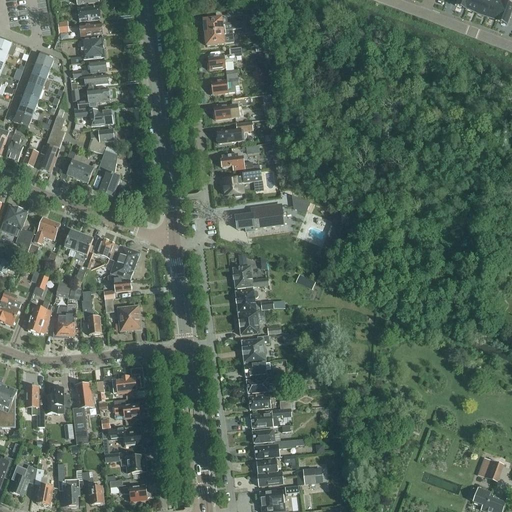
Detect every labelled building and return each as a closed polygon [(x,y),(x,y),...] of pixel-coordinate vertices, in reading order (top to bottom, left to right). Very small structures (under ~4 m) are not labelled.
[(457,0),(455,7),(466,11),(470,0),(457,0)] [(470,0),(466,11),(467,11),(476,14),(481,0),(470,0)] [(481,0),(476,14),(486,18),(493,0),(481,0)] [(493,0),(486,18),(496,21),(496,22),(504,0),(493,0)] [(511,2),(505,0),(504,0),(496,22),(507,26),(511,15),(511,2)] [(78,11),(80,24),(101,22),(99,9),(78,11)] [(203,21),(205,34),(233,31),(238,30),(245,29),(244,23),(226,25),(226,26),(223,26),(223,25),(224,25),(223,20),(222,21),(222,19),(203,21)] [(101,25),(80,27),(81,39),(103,36),(101,25)] [(233,31),(205,34),(206,47),(234,44),(233,31)] [(82,42),(84,62),(105,59),(103,39),(82,42)] [(0,52),(8,56),(12,46),(0,41),(0,52)] [(242,50),(230,51),(230,56),(208,59),(210,73),(226,71),(225,64),(236,62),(236,58),(243,57),(242,50)] [(0,63),(5,66),(8,56),(0,52),(0,63)] [(49,72),(53,62),(39,57),(36,66),(49,72)] [(90,72),(73,74),(74,80),(85,79),(93,78),(107,76),(107,73),(106,62),(89,64),(90,72)] [(46,81),(49,72),(36,66),(32,76),(46,81)] [(254,84),(267,83),(266,72),(253,74),(254,84)] [(211,84),(212,90),(211,90),(211,96),(213,96),(213,97),(221,96),(235,95),(234,88),(239,87),(237,75),(227,76),(227,82),(211,84)] [(46,81),(32,76),(29,85),(42,91),(48,93),(51,83),(46,81)] [(95,91),(94,87),(108,85),(107,76),(93,78),(85,79),(86,88),(87,88),(88,92),(95,91)] [(39,100),(42,91),(29,85),(25,95),(39,100)] [(95,91),(88,92),(89,101),(77,102),(79,112),(90,110),(90,109),(98,108),(98,104),(110,102),(109,90),(95,91)] [(25,95),(21,104),(35,110),(39,100),(25,95)] [(214,109),(215,114),(214,114),(214,121),(216,121),(216,122),(232,120),(231,112),(234,112),(234,113),(243,112),(243,108),(252,107),(251,99),(233,101),(233,107),(214,109)] [(21,104),(18,114),(32,119),(35,110),(21,104)] [(64,112),(60,111),(47,147),(49,147),(48,148),(45,156),(40,171),(51,175),(60,151),(59,151),(66,133),(61,132),(66,121),(62,119),(64,112)] [(77,112),(78,120),(90,118),(92,128),(113,126),(111,112),(106,113),(106,111),(97,112),(97,113),(90,113),(90,111),(77,112)] [(18,114),(14,124),(28,129),(32,119),(18,114)] [(218,139),(217,140),(217,143),(218,144),(218,145),(244,142),(243,133),(253,132),(252,123),(236,125),(237,131),(217,134),(218,139)] [(9,133),(0,129),(0,155),(1,156),(7,141),(2,139),(3,135),(7,137),(9,133)] [(90,146),(88,150),(91,151),(103,155),(105,148),(105,144),(115,142),(114,131),(91,134),(92,140),(90,146)] [(22,138),(15,136),(11,144),(12,145),(7,158),(18,163),(23,149),(18,147),(22,138)] [(39,155),(29,151),(23,165),(33,169),(39,155)] [(118,157),(105,153),(98,171),(106,175),(99,194),(113,199),(121,180),(114,177),(118,157)] [(237,155),(223,157),(223,161),(221,162),(221,163),(219,163),(220,168),(221,168),(222,170),(234,169),(234,172),(253,170),(253,164),(244,165),(243,159),(237,160),(237,155)] [(72,166),(66,164),(60,179),(67,181),(68,178),(88,185),(94,170),(73,163),(72,166)] [(223,182),(224,188),(223,189),(224,194),(225,194),(225,197),(235,195),(235,198),(242,197),(241,194),(243,194),(241,185),(262,182),(260,171),(240,174),(241,179),(223,182)] [(310,204),(292,197),(293,210),(306,215),(310,204)] [(281,206),(258,209),(261,230),(284,227),(284,226),(288,225),(287,220),(283,220),(281,206)] [(9,207),(0,232),(17,238),(20,230),(22,231),(28,214),(9,207)] [(236,221),(234,221),(235,229),(237,229),(237,231),(246,230),(247,233),(255,232),(255,231),(261,230),(258,209),(252,210),(253,216),(236,218),(236,221)] [(347,218),(337,213),(323,247),(333,251),(347,218)] [(44,238),(46,239),(55,242),(61,226),(43,219),(34,243),(41,246),(44,238)] [(33,235),(22,231),(17,244),(23,246),(23,249),(28,250),(29,248),(28,248),(33,235)] [(83,236),(71,232),(65,249),(71,252),(69,257),(74,259),(76,254),(83,236)] [(83,236),(76,254),(87,258),(94,241),(83,236)] [(109,260),(114,245),(102,240),(102,242),(98,241),(93,254),(97,255),(109,260)] [(131,282),(141,254),(114,245),(109,260),(115,262),(110,275),(131,282)] [(31,246),(28,254),(34,256),(37,247),(31,246)] [(240,270),(233,270),(235,291),(254,289),(254,288),(269,286),(268,280),(253,281),(251,268),(244,269),(242,257),(238,256),(240,270)] [(57,258),(51,272),(57,274),(63,260),(57,258)] [(0,268),(0,270),(5,273),(8,263),(3,261),(0,268)] [(88,270),(81,267),(76,281),(82,284),(88,270)] [(36,289),(42,275),(41,275),(41,274),(35,272),(31,282),(37,284),(36,288),(36,289)] [(42,275),(36,289),(45,292),(49,278),(42,275)] [(114,283),(116,293),(132,292),(131,282),(110,275),(111,281),(115,281),(115,283),(114,283)] [(300,276),(297,282),(303,284),(306,279),(300,276)] [(72,286),(61,283),(58,297),(68,300),(72,286)] [(72,288),(70,295),(80,297),(82,290),(72,288)] [(115,299),(114,292),(104,293),(105,300),(115,299)] [(236,294),(239,314),(257,312),(274,310),(273,303),(261,305),(261,306),(256,307),(255,299),(257,299),(258,298),(258,294),(256,292),(254,293),(254,292),(236,294)] [(13,302),(16,296),(7,293),(5,299),(9,300),(13,302)] [(84,303),(82,303),(84,322),(88,322),(90,337),(102,335),(100,318),(94,319),(91,293),(83,294),(84,303)] [(21,305),(13,302),(9,300),(6,306),(7,307),(0,323),(13,328),(19,312),(19,311),(21,305)] [(113,300),(105,301),(106,314),(114,313),(113,300)] [(42,309),(35,307),(28,331),(33,333),(34,335),(36,336),(38,334),(40,335),(41,335),(45,336),(50,321),(52,312),(47,311),(49,304),(44,303),(42,309)] [(139,308),(118,310),(121,333),(141,331),(139,308)] [(66,338),(67,310),(59,309),(57,318),(56,330),(54,330),(54,339),(63,339),(63,338),(66,338)] [(72,310),(67,310),(66,338),(68,338),(75,338),(76,315),(72,314),(72,310)] [(258,313),(239,315),(241,337),(260,335),(258,313)] [(266,362),(264,345),(270,345),(269,337),(257,338),(258,342),(242,343),(245,365),(266,362)] [(283,378),(283,371),(272,372),(272,373),(267,374),(267,371),(271,371),(270,363),(245,366),(247,379),(255,378),(255,381),(268,380),(280,378),(283,378)] [(0,429),(15,430),(16,398),(17,393),(1,386),(3,380),(0,378),(0,429)] [(120,395),(120,396),(136,394),(136,392),(137,390),(137,387),(136,386),(135,380),(129,380),(129,379),(121,380),(121,381),(113,382),(114,396),(120,395)] [(268,380),(255,381),(247,382),(248,395),(273,393),(272,385),(269,386),(268,380)] [(93,409),(92,401),(91,386),(89,387),(88,386),(85,386),(84,387),(76,388),(78,411),(73,412),(77,448),(89,447),(84,410),(93,409)] [(47,416),(58,417),(58,408),(64,407),(64,391),(62,391),(62,389),(56,389),(56,391),(51,391),(51,397),(47,397),(47,416)] [(39,390),(26,390),(26,410),(32,410),(32,417),(37,417),(37,429),(45,429),(45,402),(39,402),(39,390)] [(249,398),(250,412),(272,410),(271,400),(274,399),(274,396),(270,397),(270,396),(249,398)] [(280,402),(281,411),(281,412),(291,411),(291,410),(291,401),(280,402)] [(125,402),(114,403),(116,422),(124,421),(124,422),(134,421),(135,422),(139,422),(139,420),(140,420),(139,407),(126,408),(125,402)] [(281,411),(270,412),(271,415),(251,416),(252,430),(274,429),(273,418),(278,418),(278,417),(281,417),(291,415),(291,411),(281,412),(281,411)] [(124,429),(102,432),(103,440),(110,439),(110,442),(124,440),(125,448),(142,446),(142,445),(143,443),(143,440),(141,439),(140,434),(125,435),(124,429)] [(275,443),(280,443),(279,435),(274,436),(274,431),(254,433),(255,445),(275,443)] [(298,447),(298,442),(280,443),(275,443),(276,446),(255,448),(256,460),(280,458),(280,451),(297,449),(297,447),(298,447)] [(103,458),(104,465),(117,464),(116,456),(103,458)] [(295,457),(285,458),(286,464),(292,464),(292,470),(296,469),(295,457)] [(126,461),(122,462),(122,468),(127,468),(128,476),(145,474),(143,458),(126,460),(126,461)] [(0,489),(5,476),(10,478),(16,464),(6,460),(4,465),(0,463),(0,489)] [(279,474),(277,461),(257,463),(258,476),(279,474)] [(492,462),(485,480),(498,484),(504,467),(492,462)] [(58,466),(58,477),(59,494),(64,494),(65,510),(70,509),(71,511),(76,510),(76,509),(77,509),(76,498),(78,498),(78,483),(69,484),(69,483),(64,483),(64,477),(64,466),(58,466)] [(29,484),(34,486),(37,470),(36,470),(28,467),(27,472),(17,468),(12,482),(15,483),(13,487),(12,487),(10,492),(11,493),(11,494),(23,499),(29,484)] [(298,486),(323,483),(321,469),(296,472),(298,486)] [(44,471),(37,470),(34,486),(35,486),(40,487),(37,505),(43,506),(43,508),(46,509),(48,507),(49,507),(53,490),(46,488),(47,480),(43,480),(44,471)] [(335,470),(332,474),(332,477),(336,480),(341,480),(343,476),(343,473),(340,470),(335,470)] [(279,474),(258,476),(259,488),(283,486),(282,473),(279,474)] [(88,475),(82,476),(83,488),(88,487),(90,507),(96,507),(97,508),(100,508),(101,506),(103,506),(101,488),(93,489),(92,480),(89,481),(88,475)] [(116,483),(110,484),(111,490),(119,489),(120,497),(129,496),(130,504),(147,502),(147,501),(148,499),(148,495),(146,494),(146,489),(125,491),(125,487),(122,487),(122,482),(116,483)] [(299,489),(285,490),(286,497),(299,496),(299,489)] [(473,502),(482,506),(481,511),(484,511),(502,511),(505,505),(489,499),(491,494),(478,489),(477,491),(473,490),(470,500),(473,501),(473,502)] [(283,491),(260,494),(261,511),(278,511),(278,506),(284,505),(283,491)]
